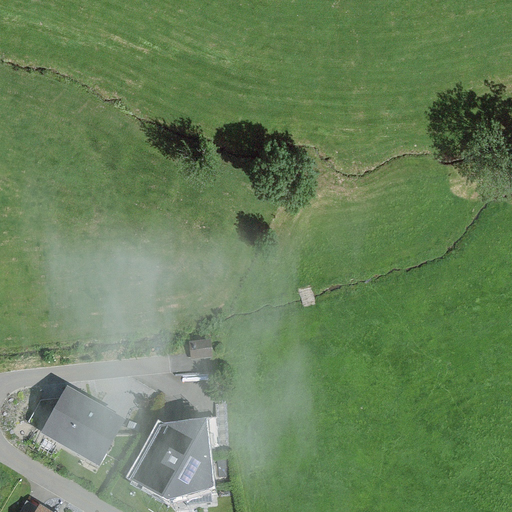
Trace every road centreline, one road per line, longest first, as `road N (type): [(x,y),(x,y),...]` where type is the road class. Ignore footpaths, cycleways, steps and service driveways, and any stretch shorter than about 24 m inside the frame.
road 1 (residential): [(0,386),(168,364)]
road 2 (residential): [(105,511),(0,450)]
